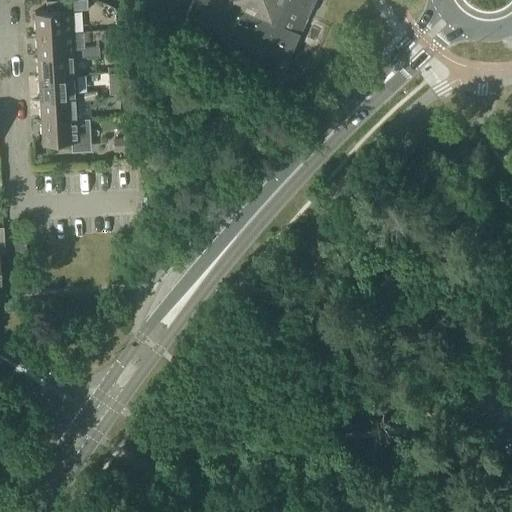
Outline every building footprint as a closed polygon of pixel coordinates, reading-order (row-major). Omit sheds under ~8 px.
[(36,35),(73,33),(71,10),(87,9),(86,0),(67,0),(46,1),(46,11),(34,12),(36,35)] [(193,0),(185,18),(286,64),(315,0),(193,0)] [(74,54),(74,49),(73,33),(36,35),(37,56),(74,54)] [(86,47),(86,49),(87,57),(99,56),(99,47),(86,47)] [(74,57),(87,57),(86,49),(74,49),(74,54),(74,57)] [(74,57),(74,54),(37,56),(38,77),(75,75),(74,57)] [(76,98),(76,92),(75,75),(38,77),(39,100),(76,98)] [(121,82),(110,83),(111,94),(122,94),(121,82)] [(86,92),(87,100),(97,99),(96,91),(86,92)] [(77,100),(87,100),(86,92),(76,92),(76,98),(77,100)] [(115,115),(130,114),(129,94),(114,95),(115,115)] [(78,119),(77,100),(76,98),(39,100),(41,121),(78,119)] [(78,119),(41,121),(42,143),(72,142),(72,148),(75,151),(84,150),(89,144),(88,125),(82,119),(78,120),(78,119)] [(113,138),(114,150),(127,149),(127,137),(113,138)] [(14,256),(26,255),(26,244),(14,244),(14,256)]
